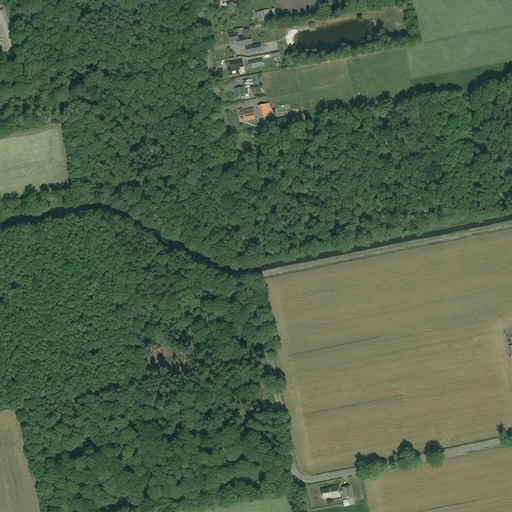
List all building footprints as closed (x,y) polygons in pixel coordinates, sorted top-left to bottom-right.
[(269,10),(254,13),(255,19),(258,19),(258,21),(271,18),(269,10)] [(244,37),(238,38),(237,32),(229,34),(231,42),(235,41),(237,41),(238,46),(245,45),(246,47),(247,53),(262,50),(261,44),(249,47),(249,44),(252,44),(250,35),(249,30),(243,31),(244,37)] [(262,59),(248,62),(250,68),(263,65),(262,59)] [(242,60),(230,63),(231,67),(228,68),(229,75),(239,73),(238,70),(239,70),(240,69),(240,67),(243,66),(242,60)] [(244,87),(235,88),(236,97),(245,96),(245,97),(249,96),(248,88),(244,88),(244,87)] [(269,103),(258,106),(260,118),(272,116),(269,103)] [(242,109),(238,110),(241,121),(246,120),(246,121),(256,119),(253,108),(242,111),(242,109)] [(287,118),(275,120),(276,127),(288,125),(287,118)] [(321,490),(322,498),(330,496),(330,498),(340,496),(340,493),(343,493),(344,498),(352,497),(350,486),(342,488),(342,490),(339,491),(338,485),(328,487),(328,489),(321,490)]
